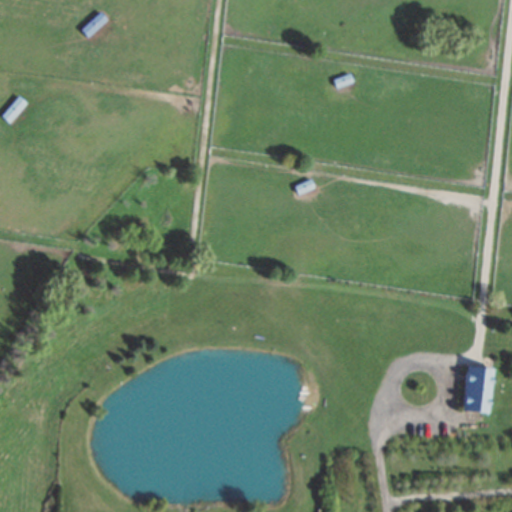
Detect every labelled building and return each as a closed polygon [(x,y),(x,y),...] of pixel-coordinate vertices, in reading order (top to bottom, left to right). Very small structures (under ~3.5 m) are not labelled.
[(79,30),(86,39),(106,20),(99,12),(79,30)] [(333,81),(337,90),(354,83),(350,74),(333,81)] [(0,115),(0,118),(7,125),(25,104),(17,97),(0,115)] [(293,186),(297,195),(314,188),(310,179),(293,186)] [(491,368),(487,413),(460,410),(463,365),(491,368)]
